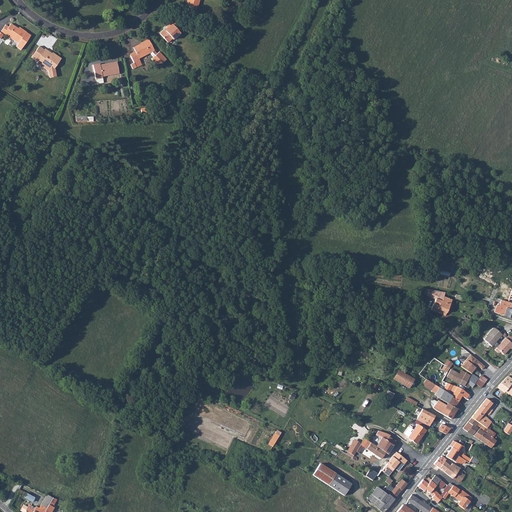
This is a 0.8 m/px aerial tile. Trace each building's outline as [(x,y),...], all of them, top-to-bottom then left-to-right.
[(199,0),(187,0),(186,7),(197,10),(199,0)] [(178,31),(181,28),(174,20),(166,26),(167,27),(168,28),(165,30),(160,34),(167,42),(172,38),(173,39),(180,33),(178,31)] [(4,34),(18,43),(16,46),(21,50),(31,35),(26,32),(21,29),(20,30),(18,29),(11,24),(8,27),(5,25),(1,31),(1,32),(1,33),(0,32),(0,39),(4,34)] [(161,64),(166,59),(159,52),(157,54),(154,50),(148,39),(141,43),(141,44),(142,44),(137,47),(137,46),(133,48),(135,52),(130,55),(134,63),(136,66),(141,63),(138,58),(149,53),(153,57),(151,59),(155,64),(161,64)] [(39,46),(31,57),(36,60),(37,59),(42,63),(41,64),(44,66),(43,68),(48,71),(49,77),(51,78),(56,76),(55,69),(54,69),(61,58),(53,53),(52,54),(50,53),(50,52),(45,49),(44,50),(39,46)] [(95,79),(102,78),(101,77),(118,74),(117,63),(100,65),(99,64),(93,65),(95,79)] [(437,296),(438,292),(422,289),(419,295),(428,298),(424,309),(429,311),(431,308),(435,300),(443,303),(445,299),(437,296)] [(435,300),(431,308),(439,312),(443,303),(435,300)] [(497,305),(494,312),(503,315),(506,308),(510,309),(511,305),(511,303),(506,301),(501,300),(499,306),(497,305)] [(511,318),(511,305),(510,309),(506,308),(503,315),(511,318)] [(493,328),(487,335),(486,336),(485,338),(484,339),(492,347),(502,335),(495,328),(493,328)] [(506,338),(495,350),(497,352),(498,352),(498,353),(499,353),(500,352),(501,352),(504,354),(510,348),(511,349),(511,347),(511,343),(510,342),(506,338)] [(471,356),(461,367),(468,372),(472,374),(476,369),(475,368),(477,366),(482,370),(485,367),(471,356)] [(447,360),(444,364),(444,365),(449,368),(453,364),(447,360)] [(451,380),(455,373),(452,370),(447,377),(451,380)] [(397,371),(392,381),(409,390),(414,381),(397,371)] [(459,375),(455,373),(451,380),(458,385),(466,374),(461,372),(459,375)] [(463,387),(465,385),(470,376),(466,374),(458,385),(463,387)] [(480,380),(472,374),(470,376),(465,385),(469,387),(472,389),(475,385),(480,389),(484,384),(479,381),(480,380)] [(511,378),(511,379),(508,376),(498,386),(508,394),(509,394),(510,393),(511,394),(511,378)] [(434,386),(423,378),(419,384),(431,391),(434,386)] [(450,398),(458,402),(461,398),(465,400),(468,395),(452,387),(449,392),(452,393),(450,397),(450,398)] [(435,394),(434,396),(438,399),(447,404),(446,406),(444,408),(454,414),(457,410),(460,404),(458,402),(450,398),(450,397),(443,392),(438,388),(435,394)] [(393,395),(390,393),(387,392),(383,401),(388,404),(393,395)] [(478,407),(488,413),(490,411),(488,409),(491,404),(484,399),(478,407)] [(454,414),(444,408),(446,406),(437,401),(432,408),(436,411),(450,420),(454,414)] [(478,407),(474,413),(481,417),(483,414),(486,416),(488,413),(478,407)] [(421,410),(415,420),(421,423),(427,426),(433,417),(421,410)] [(470,418),(476,422),(480,425),(484,427),(486,425),(488,426),(490,423),(481,417),(474,413),(470,418)] [(475,429),(473,428),(476,422),(470,418),(467,423),(462,430),(471,436),(475,429)] [(407,438),(416,444),(425,431),(416,425),(413,430),(409,427),(404,434),(408,437),(407,438)] [(437,430),(440,432),(444,435),(446,435),(449,431),(440,425),(437,430)] [(480,425),(476,430),(481,433),(477,440),(489,448),(494,440),(491,438),(494,433),(488,430),(490,427),(488,426),(486,425),(484,427),(480,425)] [(472,437),(477,440),(481,433),(476,430),(472,437)] [(377,443),(381,445),(390,450),(395,443),(387,438),(387,437),(378,432),(376,436),(380,438),(377,443)] [(384,454),(377,449),(374,447),(373,447),(361,439),(358,444),(380,460),(384,454)] [(352,440),(348,446),(354,450),(356,448),(358,444),(352,440)] [(458,445),(452,441),(448,445),(451,447),(445,457),(452,462),(456,456),(460,458),(461,455),(463,453),(460,451),(462,447),(458,445)] [(387,455),(390,450),(381,445),(377,443),(374,447),(377,449),(384,454),(387,455)] [(345,451),(351,455),(352,454),(354,450),(348,446),(345,451)] [(465,460),(468,462),(470,461),(474,453),(471,451),(470,451),(466,458),(461,455),(460,458),(465,460)] [(394,452),(385,462),(384,464),(394,470),(394,469),(396,466),(400,462),(402,463),(404,461),(394,452)] [(474,464),(479,456),(474,453),(470,461),(474,464)] [(438,468),(443,461),(444,459),(439,457),(438,458),(437,458),(433,464),(438,468)] [(378,471),(384,464),(385,462),(383,461),(382,462),(380,463),(378,464),(371,473),(375,476),(378,471)] [(449,466),(443,461),(438,468),(445,473),(449,466)] [(318,465),(327,471),(329,469),(319,463),(318,465)] [(378,471),(386,476),(387,477),(391,473),(394,470),(384,464),(378,471)] [(327,471),(318,465),(311,475),(321,481),(324,476),(327,471)] [(445,473),(452,478),(458,468),(454,465),(452,468),(449,466),(445,473)] [(465,472),(465,471),(464,470),(459,467),(458,468),(452,478),(457,482),(460,480),(465,473),(465,472)] [(329,469),(327,471),(336,477),(338,475),(329,469)] [(405,473),(411,479),(414,475),(408,470),(405,473)] [(344,489),(346,484),(336,477),(327,471),(324,476),(344,489)] [(338,475),(336,477),(346,484),(349,486),(351,483),(338,475)] [(435,485),(439,482),(440,480),(434,475),(429,480),(435,485)] [(343,495),(346,490),(344,489),(324,476),(321,481),(340,493),(343,495)] [(396,485),(401,489),(407,483),(401,479),(396,485)] [(437,502),(439,501),(442,496),(432,488),(434,486),(435,485),(429,480),(426,484),(421,479),(417,485),(423,491),(425,489),(433,497),(432,498),(437,502)] [(434,486),(439,490),(444,485),(441,483),(439,482),(435,485),(434,486)] [(459,492),(447,483),(447,484),(442,491),(443,491),(454,499),(452,502),(459,507),(466,495),(459,491),(459,492)] [(395,498),(401,489),(396,485),(389,494),(395,498)] [(389,494),(388,493),(378,486),(367,499),(382,511),(384,511),(395,498),(389,494)] [(43,502),(38,499),(39,497),(37,496),(35,500),(32,505),(30,508),(37,511),(48,511),(54,502),(50,500),(48,502),(44,500),(43,502)] [(421,511),(427,511),(430,509),(423,503),(415,499),(410,496),(406,501),(421,511)] [(54,511),(61,502),(56,499),(54,502),(48,511),(54,511)]
